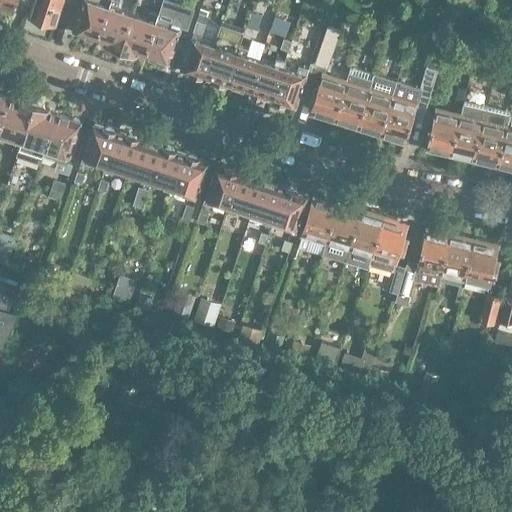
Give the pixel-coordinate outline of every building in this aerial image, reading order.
[(0,0),(0,7),(12,11),(13,9),(25,13),(29,0),(0,0)] [(32,0),(28,14),(34,16),(36,19),(45,22),(48,21),(54,23),(62,0),(68,0),(74,2),(74,0),(32,0)] [(82,0),(72,29),(97,37),(109,3),(109,0),(82,0)] [(155,19),(144,53),(168,61),(182,20),(189,22),(192,11),(162,1),(155,19)] [(109,3),(97,37),(105,40),(104,41),(120,47),(132,11),(109,3)] [(180,66),(181,67),(203,74),(214,42),(220,22),(206,17),(208,12),(200,10),(192,34),(191,34),(180,66)] [(132,11),(120,47),(136,52),(137,50),(144,53),(155,19),(132,11)] [(214,42),(203,74),(226,82),(237,49),(224,45),(226,40),(224,39),(230,19),(223,17),(216,37),(215,42),(214,42)] [(327,24),(314,62),(328,67),(341,29),(327,24)] [(250,37),(253,28),(246,25),(242,35),(250,37)] [(284,38),(280,47),(288,50),(292,41),(284,38)] [(237,49),(226,82),(249,89),(259,57),(247,53),(249,47),(239,44),(237,49)] [(259,57),(249,89),(272,97),(282,64),(284,65),(286,60),(284,59),(285,56),(277,53),(275,57),(276,58),(275,62),(259,57)] [(282,64),(272,97),(295,104),(305,72),(307,72),(309,67),(299,64),(297,69),(284,65),(282,64)] [(344,80),(333,117),(357,124),(372,72),(349,65),(344,80)] [(395,79),(379,131),(404,139),(417,99),(427,101),(437,69),(426,66),(420,87),(395,79)] [(372,72),(357,124),(379,131),(395,79),(372,72)] [(310,110),(333,117),(344,80),(322,73),(318,85),(314,83),(310,97),(314,99),(310,110)] [(458,86),(455,99),(464,101),(467,88),(458,86)] [(8,96),(0,120),(0,139),(3,140),(5,133),(20,138),(32,101),(17,96),(17,99),(8,96)] [(32,101),(20,138),(44,146),(54,111),(49,109),(50,107),(32,101)] [(461,115),(452,153),(474,158),(487,107),(464,102),(461,115)] [(487,107),(474,158),(498,164),(510,114),(510,113),(487,107)] [(427,147),(452,153),(461,115),(436,109),(427,147)] [(54,111),(44,146),(41,154),(66,162),(80,120),(54,111)] [(511,114),(510,114),(498,164),(511,167),(511,114)] [(83,155),(81,160),(90,164),(92,158),(105,162),(116,130),(93,122),(82,155),(83,155)] [(116,130),(105,162),(103,168),(113,171),(115,166),(128,170),(139,137),(116,130)] [(139,137),(128,170),(143,175),(141,180),(151,184),(152,178),(151,178),(162,145),(139,137)] [(162,145),(151,178),(152,178),(165,182),(163,188),(173,191),(175,186),(174,185),(185,152),(162,145)] [(185,152),(174,185),(175,186),(188,190),(186,195),(196,198),(198,193),(197,193),(208,160),(185,152)] [(205,195),(203,201),(213,205),(215,198),(227,203),(238,170),(216,163),(205,195)] [(85,172),(77,170),(74,180),(82,182),(85,172)] [(238,170),(227,203),(228,203),(226,209),(236,212),(238,206),(250,210),(261,178),(238,170)] [(67,183),(54,178),(48,195),(60,199),(67,183)] [(105,190),(109,180),(100,178),(97,188),(105,190)] [(261,178),(250,210),(265,215),(263,221),(273,224),(275,218),(273,218),(284,185),(261,178)] [(142,206),(148,188),(138,185),(133,203),(142,206)] [(273,218),(275,218),(287,223),(286,229),(295,232),(297,226),(296,226),(307,193),(284,185),(273,218)] [(303,232),(298,246),(320,253),(337,202),(312,195),(301,231),(303,232)] [(337,202),(320,253),(343,260),(348,245),(360,209),(337,202)] [(185,205),(182,215),(190,217),(193,207),(185,205)] [(360,209),(348,245),(370,252),(382,216),(360,209)] [(208,213),(200,210),(197,220),(205,223),(208,213)] [(370,252),(367,263),(391,270),(391,269),(395,270),(390,290),(397,292),(398,292),(405,266),(393,263),(398,248),(402,249),(406,236),(402,235),(405,223),(382,216),(370,252)] [(398,292),(397,292),(395,300),(408,303),(414,279),(438,285),(441,271),(450,234),(424,228),(415,269),(405,266),(398,292)] [(269,233),(260,230),(257,240),(266,243),(269,233)] [(450,234),(441,271),(463,277),(473,239),(450,234)] [(293,241),(292,241),(284,238),(281,248),(289,251),(293,241)] [(473,239),(463,277),(488,282),(490,271),(494,271),(497,257),(493,256),(496,245),(473,239)] [(120,273),(112,297),(128,302),(136,278),(120,273)] [(0,345),(9,317),(6,316),(17,281),(0,275),(0,345)] [(486,292),(479,320),(494,324),(501,295),(486,292)] [(511,292),(508,292),(500,321),(511,323),(511,292)] [(220,302),(195,295),(190,319),(213,325),(220,302)] [(259,327),(239,322),(234,343),(254,348),(259,327)] [(284,335),(268,330),(263,347),(279,351),(284,335)] [(438,373),(423,369),(417,399),(432,402),(438,373)]
